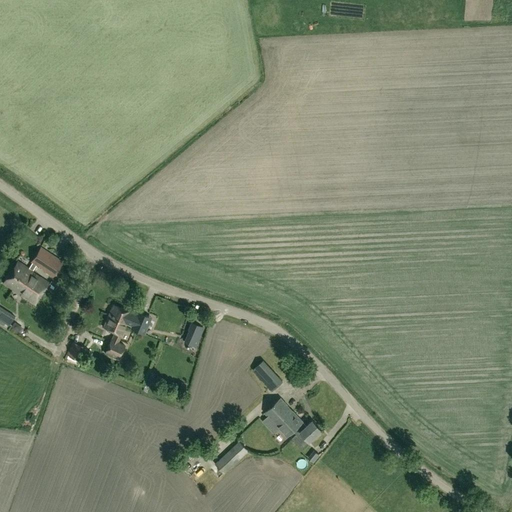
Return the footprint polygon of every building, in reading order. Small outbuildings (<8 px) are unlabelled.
[(10,272),(41,293),(48,282),(32,271),(36,265),(53,277),(63,261),(41,247),(31,262),(32,263),(29,269),(17,261),(10,272)] [(34,303),(41,293),(10,272),(3,283),(34,303)] [(132,312),(113,304),(109,314),(127,322),(127,323),(133,325),(133,326),(145,331),(148,321),(137,316),(136,317),(130,314),(132,312)] [(0,319),(8,325),(15,315),(0,305),(0,319)] [(118,343),(127,323),(127,322),(109,314),(103,327),(115,332),(105,354),(117,359),(123,345),(118,343)] [(203,327),(194,323),(191,330),(189,336),(198,340),(203,327)] [(79,359),(84,347),(72,342),(67,354),(79,359)] [(273,391),(283,381),(263,360),(253,370),(273,391)] [(295,432),(305,423),(303,422),(303,421),(281,398),(266,413),(287,436),(293,430),(295,432)] [(305,423),(295,432),(298,436),(302,432),(310,441),(322,429),(313,420),(307,426),(305,423)] [(225,472),(248,450),(240,441),(216,464),(225,472)] [(320,455),(314,450),(308,457),(314,462),(320,455)]
